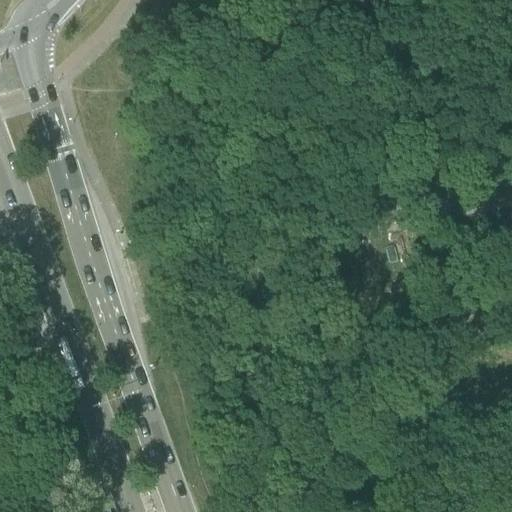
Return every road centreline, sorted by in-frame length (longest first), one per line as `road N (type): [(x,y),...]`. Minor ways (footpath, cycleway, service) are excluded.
road 1 (primary): [(174,511),(39,87)]
road 2 (primary): [(0,162),(126,511)]
